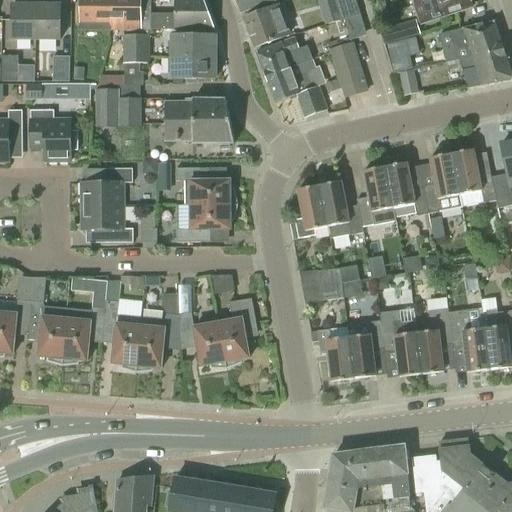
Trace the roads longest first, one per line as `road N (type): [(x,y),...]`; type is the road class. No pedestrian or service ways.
road 1 (secondary): [(317,436),(113,434),(0,460)]
road 2 (residential): [(282,151),(511,100)]
road 3 (residential): [(45,262),(274,261)]
road 4 (secondary): [(317,436),(511,414)]
road 5 (residential): [(317,436),(274,261)]
road 6 (residential): [(282,151),(251,115),(218,0)]
road 7 (residential): [(0,180),(44,180),(45,262)]
